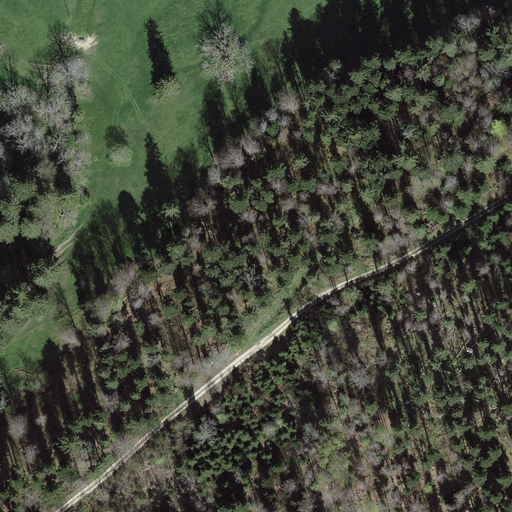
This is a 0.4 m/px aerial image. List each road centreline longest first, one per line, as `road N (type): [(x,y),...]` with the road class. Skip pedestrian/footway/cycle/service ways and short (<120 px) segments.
road 1 (track): [(58,511),(296,313),(511,194)]
road 2 (track): [(235,361),(307,269),(511,87)]
